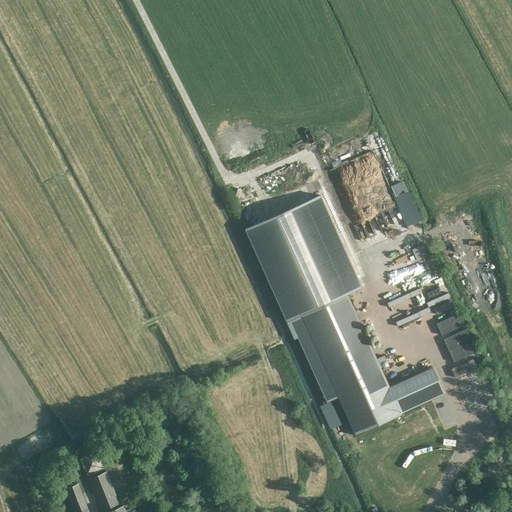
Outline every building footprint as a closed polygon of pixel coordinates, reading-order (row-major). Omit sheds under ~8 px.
[(391,185),(396,195),(408,190),(403,180),(391,185)] [(362,288),(328,214),(320,195),(244,229),(286,322),(347,295),(362,288)] [(432,273),(412,279),(415,287),(410,289),(411,289),(435,281),(432,273)] [(338,398),(355,435),(401,415),(400,413),(444,393),(433,367),(389,387),(347,295),(286,322),(325,401),(338,398)] [(452,300),(434,308),(436,313),(455,305),(452,300)] [(457,313),(454,307),(448,310),(451,316),(457,313)] [(436,324),(441,335),(464,325),(459,313),(436,324)] [(443,339),(448,351),(471,340),(466,329),(443,339)] [(476,352),(471,340),(448,351),(453,362),(476,352)] [(109,444),(112,449),(114,452),(131,442),(126,435),(109,444)] [(80,458),(87,474),(104,468),(97,451),(80,458)] [(135,511),(134,509),(130,511),(130,509),(125,511),(123,506),(124,506),(123,506),(120,507),(106,472),(88,480),(100,511),(135,511)] [(75,511),(89,511),(78,484),(66,489),(75,511)]
